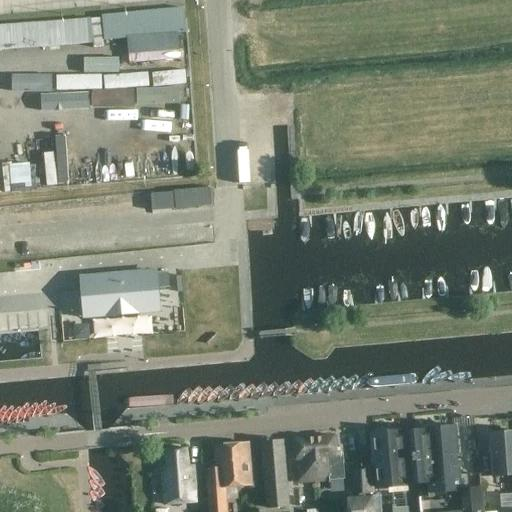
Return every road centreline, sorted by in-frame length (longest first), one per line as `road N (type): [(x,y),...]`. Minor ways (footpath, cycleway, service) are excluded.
road 1 (residential): [(51,443),(511,393)]
road 2 (unclassified): [(230,231),(217,0)]
